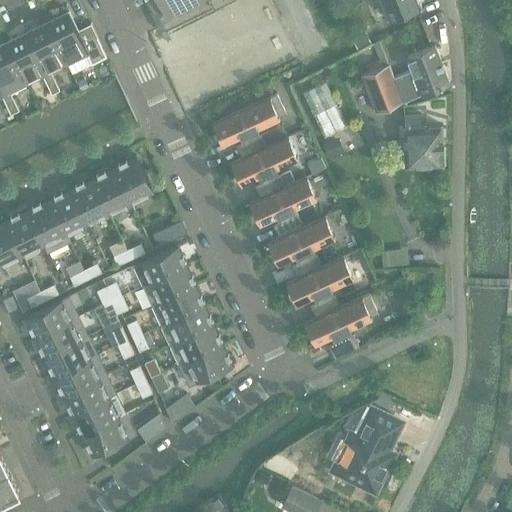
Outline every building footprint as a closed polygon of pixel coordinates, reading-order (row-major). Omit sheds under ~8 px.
[(145,0),(161,32),(172,26),(215,6),(225,0),(145,0)] [(379,0),(388,19),(421,5),(419,0),(379,0)] [(0,43),(0,44),(6,42),(27,32),(47,22),(68,12),(74,23),(78,31),(90,25),(90,24),(78,29),(69,10),(0,43)] [(68,12),(47,22),(53,34),(66,61),(86,52),(91,64),(107,56),(91,23),(90,24),(90,25),(78,31),(74,23),(68,12)] [(42,73),(47,83),(55,79),(50,69),(66,61),(53,34),(47,22),(27,32),(32,44),(46,71),(42,73)] [(25,81),(42,73),(46,71),(32,44),(27,32),(6,42),(12,54),(25,81)] [(362,33),(352,38),(358,49),(368,45),(362,33)] [(394,77),(388,63),(379,41),(373,43),(379,60),(365,65),(368,72),(360,75),(375,112),(403,101),(394,77)] [(1,93),(6,103),(14,99),(9,89),(25,81),(12,54),(6,42),(0,44),(0,81),(5,91),(1,93)] [(450,83),(435,45),(405,57),(410,71),(394,77),(403,101),(419,95),(450,83)] [(60,89),(55,79),(47,83),(52,93),(60,89)] [(84,79),(77,83),(81,90),(88,87),(84,79)] [(347,126),(326,81),(303,92),(324,136),(347,126)] [(286,113),(277,93),(266,97),(265,98),(214,121),(224,142),(238,135),(255,127),(275,118),(276,118),(286,113)] [(19,109),(14,99),(6,103),(11,113),(19,109)] [(403,166),(443,164),(442,149),(442,141),(442,125),(421,125),(421,113),(404,114),(404,126),(402,126),(403,166)] [(214,121),(213,122),(222,143),(224,142),(214,121)] [(231,161),(232,162),(233,161),(242,157),(236,145),(261,134),(266,146),(284,138),(285,137),(267,145),(261,133),(251,137),(248,131),(238,135),(224,142),(222,143),(223,144),(238,136),(241,142),(235,144),(241,157),(231,161)] [(261,134),(236,145),(242,157),(266,146),(261,134)] [(266,146),(242,157),(233,161),(242,182),(254,176),(266,171),(272,168),(294,158),(295,158),(297,157),(287,136),(285,137),(284,138),(266,146)] [(337,140),(324,146),(331,160),(343,154),(337,140)] [(0,220),(5,218),(13,215),(19,212),(27,208),(34,204),(41,201),(49,197),(56,194),(62,190),(70,187),(78,183),(84,180),(92,176),(99,172),(106,169),(113,166),(121,162),(128,159),(136,155),(136,154),(0,220)] [(121,162),(113,166),(130,201),(153,190),(136,155),(128,159),(121,162)] [(233,161),(232,162),(241,182),(242,182),(233,161)] [(99,172),(92,176),(109,212),(130,201),(113,166),(106,169),(99,172)] [(289,170),(279,174),(284,183),(294,179),(289,170)] [(249,201),(250,202),(251,201),(260,197),(255,185),(279,173),(279,174),(284,183),(285,186),(302,178),(303,177),(285,185),(279,172),(268,178),(266,171),(254,176),(242,182),(241,182),(241,183),(258,175),(261,181),(254,184),(259,197),(249,201)] [(279,173),(255,185),(260,197),(285,186),(284,183),(279,174),(279,173)] [(78,183),(70,187),(87,222),(109,212),(92,176),(84,180),(78,183)] [(285,186),(260,197),(251,201),(261,222),(272,216),(290,208),(311,198),(312,198),(315,196),(306,176),(303,177),(302,178),(285,186)] [(56,194),(49,197),(66,233),(67,232),(87,222),(70,187),(62,190),(56,194)] [(70,239),(67,232),(66,233),(49,197),(41,201),(34,204),(27,208),(44,243),(43,244),(46,251),(70,239)] [(251,201),(250,202),(259,222),(261,222),(251,201)] [(23,254),(43,244),(44,243),(27,208),(19,212),(13,215),(5,218),(23,254)] [(268,241),(268,242),(270,241),(279,237),(273,225),(297,213),(303,226),(321,218),(322,217),(321,216),(303,225),(298,212),(288,217),(285,210),(272,216),(261,222),(259,222),(260,223),(277,215),(279,221),(272,224),(277,236),(268,241)] [(297,213),(273,225),(279,237),(303,226),(297,213)] [(321,218),(303,226),(279,237),(270,241),(279,262),(291,256),(303,251),(308,248),(330,238),(331,238),(334,236),(324,216),(322,217),(321,218)] [(0,264),(23,254),(5,218),(0,220),(0,264)] [(187,232),(181,219),(153,233),(158,245),(187,232)] [(270,241),(268,242),(278,262),(279,262),(270,241)] [(141,243),(127,249),(132,258),(145,252),(141,243)] [(142,260),(150,280),(151,281),(187,265),(183,257),(181,251),(177,244),(142,260)] [(212,373),(196,380),(233,364),(178,244),(177,244),(181,251),(183,257),(187,265),(190,272),(193,278),(196,284),(199,291),(202,297),(205,304),(208,311),(211,317),(214,324),(217,330),(220,336),(223,343),(226,350),(229,356),(232,364),(217,371),(212,373)] [(118,264),(132,258),(127,249),(114,256),(118,264)] [(408,249),(381,249),(382,265),(408,264),(408,249)] [(286,281),(287,282),(288,281),(297,277),(291,265),(316,253),(322,266),(339,258),(340,257),(340,256),(322,265),(317,252),(306,257),(303,251),(291,256),(279,262),(278,262),(278,263),(295,256),(298,261),(290,264),(296,276),(286,281)] [(316,253),(291,265),(297,277),(322,266),(316,253)] [(339,258),(322,266),(297,277),(288,281),(298,301),(309,296),(322,290),(327,288),(348,278),(350,278),(352,276),(343,256),(340,257),(339,258)] [(97,263),(84,269),(88,278),(101,272),(97,263)] [(143,283),(153,304),(160,301),(196,284),(193,278),(190,272),(187,265),(151,281),(150,280),(143,283)] [(74,285),(88,278),(84,269),(70,276),(74,285)] [(406,275),(397,279),(401,287),(409,283),(406,275)] [(109,284),(115,298),(121,295),(115,281),(109,284)] [(288,281),(287,282),(296,302),(298,301),(288,281)] [(54,284),(41,291),(45,300),(59,294),(54,284)] [(153,304),(162,324),(169,320),(205,304),(202,297),(199,291),(196,284),(160,301),(153,304)] [(96,290),(103,304),(109,301),(103,287),(96,290)] [(305,321),(306,321),(316,317),(310,305),(334,293),(340,306),(357,297),(359,297),(358,296),(340,304),(335,292),(325,297),(322,290),(309,296),(298,301),(296,302),(297,303),(315,295),(317,300),(309,304),(314,316),(305,321)] [(31,307),(45,300),(41,291),(27,297),(31,307)] [(368,293),(307,321),(316,341),(333,334),(336,341),(329,345),(334,358),(359,346),(353,333),(345,337),(341,330),(378,313),(368,293)] [(334,293),(310,305),(316,317),(340,306),(334,293)] [(8,311),(17,307),(12,295),(3,299),(8,311)] [(32,330),(35,336),(70,319),(78,316),(67,295),(60,299),(25,316),(29,323),(32,330)] [(121,295),(115,298),(122,311),(128,308),(121,295)] [(116,314),(109,301),(103,304),(110,317),(116,314)] [(162,324),(171,343),(178,340),(194,333),(214,324),(211,317),(208,311),(205,304),(169,320),(162,324)] [(25,316),(24,316),(92,455),(128,437),(127,437),(113,444),(107,447),(92,454),(89,447),(86,441),(82,433),(79,427),(76,421),(73,414),(70,407),(67,401),(63,395),(60,388),(57,382),(54,375),(51,369),(48,363),(44,356),(41,349),(38,343),(35,336),(32,330),(29,323),(25,316)] [(88,336),(78,316),(70,319),(35,336),(38,343),(41,349),(44,356),(80,339),(80,340),(88,336)] [(127,323),(133,337),(142,333),(136,320),(127,323)] [(306,321),(305,321),(315,342),(316,341),(306,321)] [(171,343),(180,363),(187,360),(223,343),(220,336),(217,330),(214,324),(194,333),(178,340),(171,343)] [(112,330),(118,344),(127,340),(121,327),(112,330)] [(148,346),(142,333),(133,337),(139,350),(148,346)] [(89,357),(80,340),(80,339),(44,356),(48,363),(51,369),(54,375),(89,358),(89,357)] [(133,353),(127,340),(118,344),(124,357),(133,353)] [(226,350),(223,343),(187,360),(180,363),(189,384),(196,380),(212,373),(217,371),(232,364),(229,356),(226,350)] [(96,353),(89,357),(89,358),(54,375),(57,382),(60,388),(63,395),(99,377),(106,374),(96,353)] [(154,358),(145,362),(151,376),(160,372),(154,358)] [(130,370),(136,383),(145,379),(139,366),(130,370)] [(116,395),(106,374),(99,377),(63,395),(67,401),(70,407),(73,414),(108,397),(109,398),(116,395)] [(151,393),(145,379),(136,383),(142,397),(151,393)] [(196,406),(186,392),(166,407),(173,422),(196,406)] [(381,392),(376,401),(389,408),(394,399),(381,392)] [(117,415),(109,398),(108,397),(73,414),(76,421),(79,427),(82,433),(117,416),(117,415)] [(344,461),(339,472),(375,490),(385,470),(379,466),(401,421),(372,406),(357,435),(351,432),(342,451),(348,454),(344,461)] [(124,411),(117,415),(117,416),(82,433),(86,441),(89,447),(92,454),(107,447),(113,444),(127,437),(135,433),(124,411)] [(167,426),(160,411),(137,428),(146,441),(167,426)] [(0,477),(9,473),(11,472),(0,452),(0,451),(0,477)] [(295,470),(277,461),(272,472),(290,481),(295,470)] [(259,468),(253,480),(261,484),(267,482),(271,474),(259,468)] [(21,493),(11,472),(9,473),(0,477),(0,503),(19,494),(21,493)] [(293,485),(283,505),(296,511),(313,511),(320,499),(293,485)] [(218,497),(208,504),(213,511),(214,511),(224,505),(218,497)]
